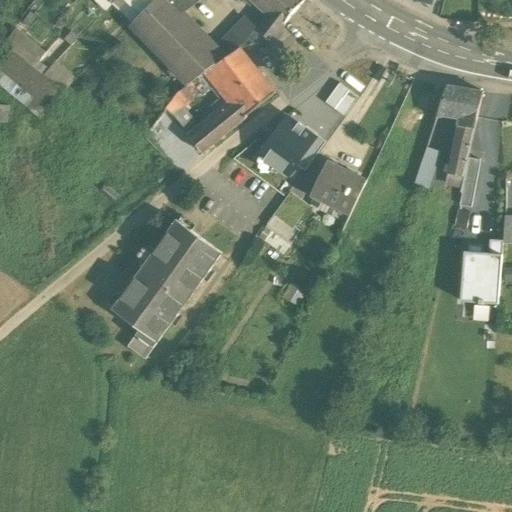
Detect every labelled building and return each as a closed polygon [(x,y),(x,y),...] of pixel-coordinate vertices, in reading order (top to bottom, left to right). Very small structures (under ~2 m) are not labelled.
[(155,0),(116,0),(113,4),(119,10),(133,23),(155,0)] [(178,11),(168,0),(155,0),(133,23),(191,84),(211,70),(224,59),(178,11)] [(168,0),(178,11),(192,2),(193,0),(168,0)] [(257,0),(269,10),(286,24),(305,0),(257,0)] [(286,24),(269,10),(265,14),(271,19),(282,29),(286,24)] [(282,29),(271,19),(263,30),(272,41),(282,29)] [(0,82),(41,115),(63,88),(35,66),(48,51),(20,29),(0,54),(0,82)] [(263,30),(261,29),(234,40),(240,47),(242,49),(272,41),(263,30)] [(72,46),(79,39),(72,33),(65,40),(72,46)] [(242,49),(240,47),(211,70),(236,101),(248,117),(276,93),(242,49)] [(63,63),(55,72),(69,85),(77,76),(63,63)] [(191,84),(179,92),(185,102),(187,105),(198,91),(191,84)] [(348,92),(337,85),(325,104),(336,111),(348,92)] [(483,91),(448,85),(438,114),(460,117),(478,119),(483,91)] [(179,92),(168,108),(172,113),(185,102),(179,92)] [(359,99),(348,92),(336,111),(347,118),(359,99)] [(248,117),(236,101),(192,137),(191,139),(203,153),(204,154),(248,117)] [(478,119),(460,117),(460,127),(458,126),(448,172),(465,176),(469,158),(478,119)] [(262,154),(289,174),(296,164),(317,136),(306,128),(304,129),(289,118),(262,154)] [(327,143),(317,136),(296,164),(301,168),(306,171),(327,143)] [(203,153),(191,139),(171,156),(181,169),(203,153)] [(415,183),(428,187),(439,153),(427,149),(415,183)] [(480,160),(469,158),(461,205),(472,207),(480,160)] [(368,180),(330,160),(312,195),(351,215),(368,180)] [(311,205),(292,191),(277,212),(296,226),(311,205)] [(505,199),(498,199),(497,207),(505,207),(505,199)] [(455,229),(467,230),(469,214),(457,212),(455,229)] [(177,219),(113,308),(141,328),(158,341),(223,252),(177,219)] [(491,240),(489,254),(502,255),(504,242),(491,240)] [(498,305),(502,255),(489,254),(466,252),(461,301),(498,305)] [(158,341),(141,328),(129,345),(146,358),(158,341)]
